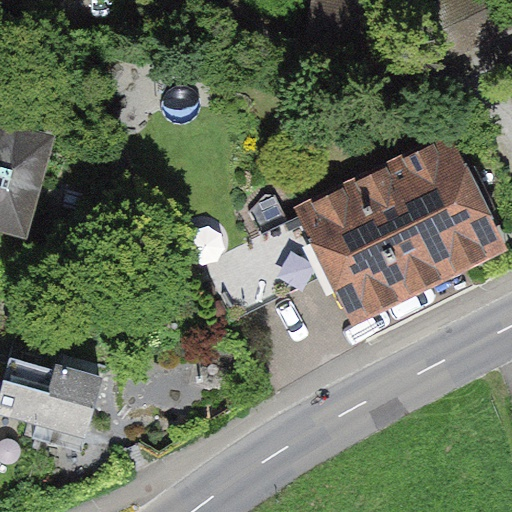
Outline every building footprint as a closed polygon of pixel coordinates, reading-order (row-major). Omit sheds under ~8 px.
[(409,9),(366,0),(315,0),(306,44),(398,63),(409,9)] [(511,31),(511,25),(499,0),(451,0),(424,13),(448,62),(511,31)] [(0,229),(28,238),(51,157),(30,151),(35,132),(0,122),(0,229)] [(308,215),(358,314),(498,244),(448,146),(308,215)] [(263,237),(204,264),(231,318),(316,277),(278,196),(267,196),(251,212),(263,237)] [(101,385),(14,359),(0,407),(87,432),(101,385)]
